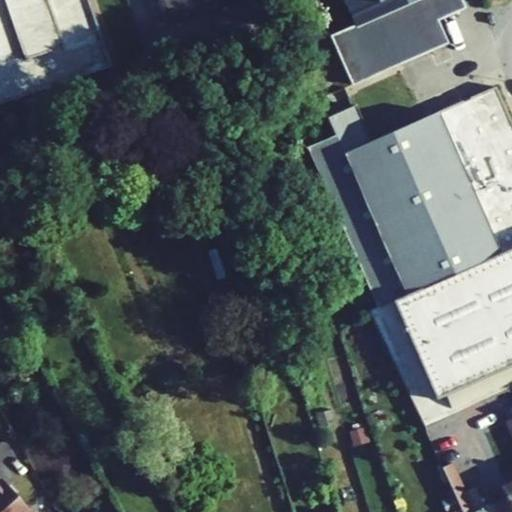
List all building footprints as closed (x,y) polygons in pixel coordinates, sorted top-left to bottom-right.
[(0,0),(0,102),(110,67),(86,0),(0,0)] [(155,0),(163,22),(227,0),(155,0)] [(329,35),(352,84),(398,63),(445,41),(435,20),(430,8),(445,1),(446,0),(345,0),(356,23),(329,35)] [(341,221),(380,307),(367,310),(385,348),(426,429),(511,388),(511,128),(493,87),(459,104),(436,113),(423,119),(372,142),(362,122),(355,107),(328,119),(335,134),(318,142),(341,221)] [(306,149),(341,221),(318,142),(306,149)] [(215,194),(207,169),(189,174),(197,200),(215,194)] [(25,232),(32,245),(43,239),(36,226),(25,232)] [(261,350),(273,346),(265,320),(254,324),(261,350)] [(502,497),(488,504),(492,511),(511,511),(511,420),(506,423),(511,435),(511,479),(498,486),(502,497)] [(349,432),(353,444),(366,440),(362,428),(349,432)] [(454,496),(463,492),(451,464),(441,468),(454,496)] [(0,511),(29,511),(1,482),(0,482),(0,511)] [(494,511),(491,505),(482,484),(463,492),(454,496),(461,511),(494,511)]
